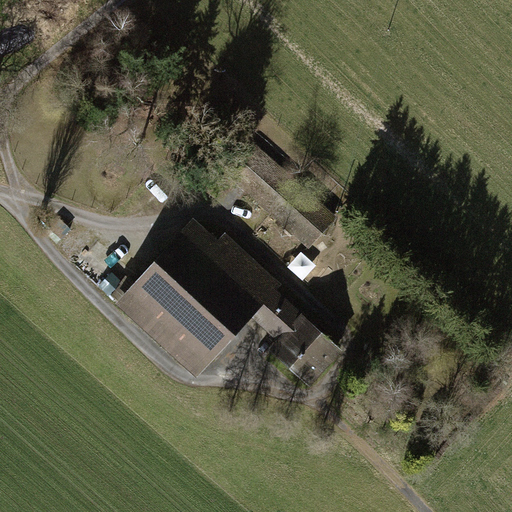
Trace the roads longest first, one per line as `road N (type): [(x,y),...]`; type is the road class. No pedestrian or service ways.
road 1 (track): [(0,193),(81,283),(180,373),(327,406),(423,511)]
road 2 (unknown): [(7,194),(126,224),(203,222),(237,233),(355,341),(327,406)]
road 3 (track): [(0,99),(122,0)]
